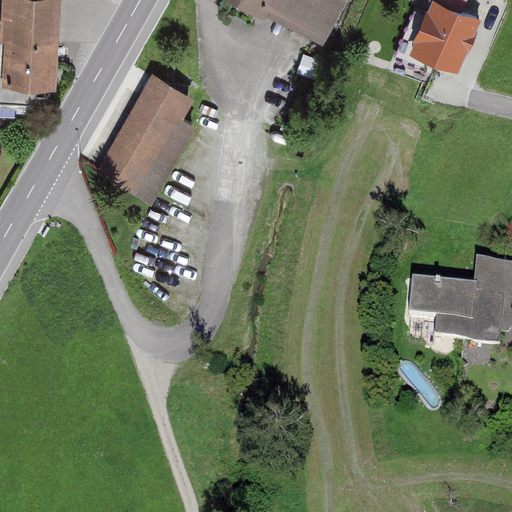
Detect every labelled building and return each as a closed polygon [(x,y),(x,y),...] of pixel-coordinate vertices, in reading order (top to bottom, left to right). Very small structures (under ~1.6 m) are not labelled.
[(1,0),(0,25),(0,84),(50,86),(54,0),(1,0)] [(255,0),(332,33),(346,0),(255,0)] [(476,11),(448,0),(431,0),(427,12),(416,8),(397,57),(427,69),(432,56),(456,64),(476,11)] [(143,69),(87,171),(148,205),(193,125),(177,116),(189,94),(143,69)] [(475,294),(407,286),(403,320),(432,324),(430,343),(503,352),(511,280),(511,272),(478,268),(475,294)]
